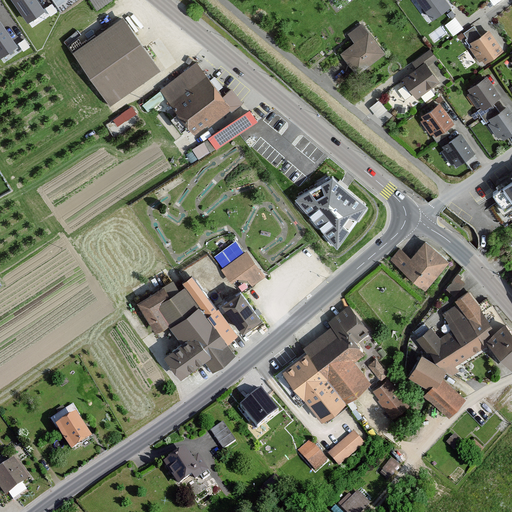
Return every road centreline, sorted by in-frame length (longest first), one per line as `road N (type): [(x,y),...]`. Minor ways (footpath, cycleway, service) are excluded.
road 1 (secondary): [(34,511),(252,358),(419,217)]
road 2 (secondary): [(155,0),(419,217)]
road 3 (residential): [(221,0),(451,195)]
road 4 (tertiary): [(419,217),(511,312)]
